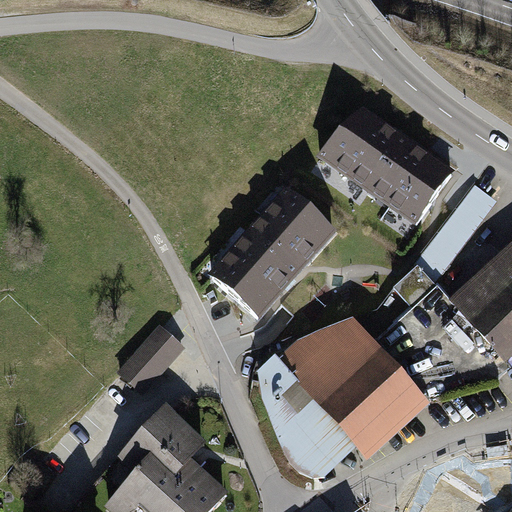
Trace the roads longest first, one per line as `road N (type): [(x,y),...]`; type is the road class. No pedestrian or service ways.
road 1 (track): [(366,41),(282,51),(131,21),(0,27)]
road 2 (tertiary): [(511,156),(410,84),(335,0)]
road 3 (residential): [(511,423),(426,449),(308,511)]
road 4 (track): [(0,89),(92,158),(160,237)]
